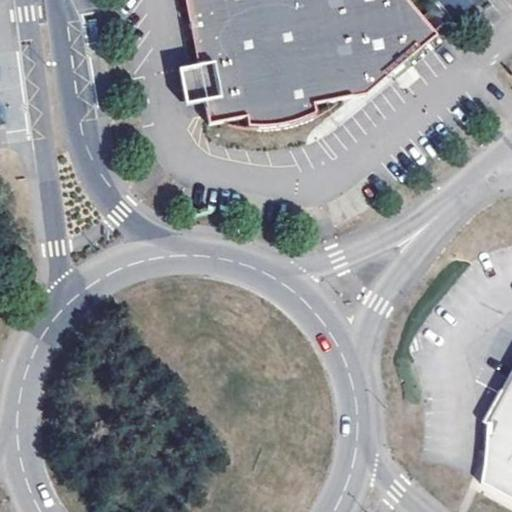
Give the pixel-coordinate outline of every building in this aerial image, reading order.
[(403,67),(441,35),(439,33),(428,19),(412,0),(189,0),(203,66),(204,71),(196,83),(192,84),(191,85),(191,87),(193,87),(197,87),(209,94),(211,101),(215,123),(252,118),(254,125),(275,124),(300,121),(321,113),(320,103),(371,93),(403,67)] [(443,0),(462,21),(486,0),(443,0)] [(428,19),(439,33),(455,19),(445,5),(428,19)] [(96,21),(87,22),(90,43),(98,42),(96,21)] [(191,104),(211,101),(209,94),(197,87),(193,87),(191,87),(191,85),(192,84),(196,83),(204,71),(203,66),(184,68),(191,104)] [(511,388),(511,370),(487,416),(488,426),(487,436),(487,441),(487,445),(486,454),(493,453),(493,439),(493,422),(511,391),(511,388)] [(486,454),(481,487),(511,504),(511,388),(511,391),(493,422),(493,439),(493,453),(486,454)]
